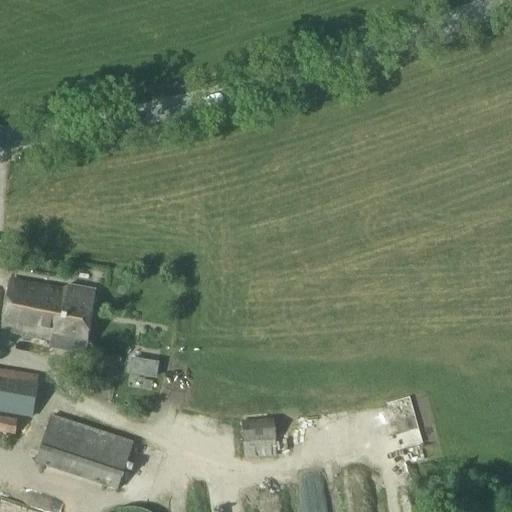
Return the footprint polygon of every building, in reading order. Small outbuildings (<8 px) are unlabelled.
[(68,288),(64,290),(10,281),(1,329),(51,340),(50,347),(85,354),(95,292),(68,288)] [(155,377),(157,363),(147,361),(142,365),(141,375),(155,377)] [(102,404),(111,367),(93,363),(83,399),(102,404)] [(0,413),(32,419),(39,376),(0,369),(0,413)] [(117,490),(134,442),(53,415),(35,463),(117,490)] [(17,420),(0,416),(0,447),(4,448),(6,434),(15,436),(17,420)] [(241,421),(245,458),(277,456),(274,419),(241,421)]
